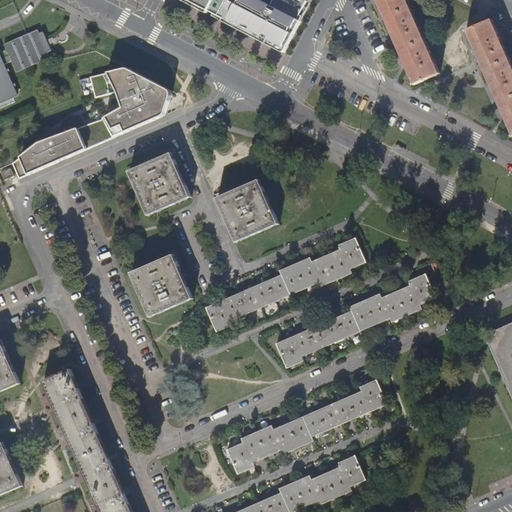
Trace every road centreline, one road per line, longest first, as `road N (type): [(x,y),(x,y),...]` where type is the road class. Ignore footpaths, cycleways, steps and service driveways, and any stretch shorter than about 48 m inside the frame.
road 1 (residential): [(136,459),(511,294)]
road 2 (residential): [(247,84),(14,195),(59,300)]
road 3 (tertiary): [(278,100),(511,231)]
road 4 (residential): [(511,165),(304,55)]
road 5 (residential): [(59,300),(136,459)]
road 6 (tertiary): [(137,28),(247,84)]
